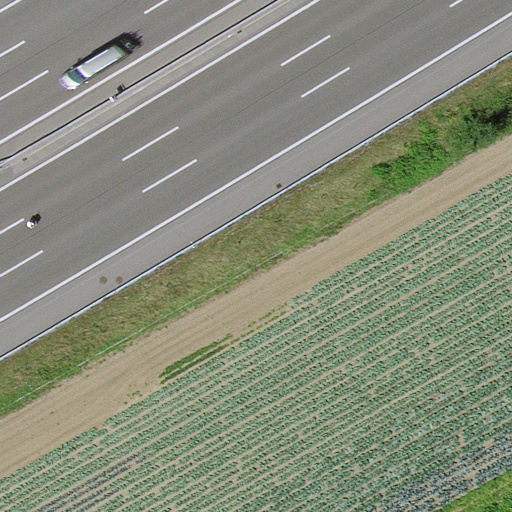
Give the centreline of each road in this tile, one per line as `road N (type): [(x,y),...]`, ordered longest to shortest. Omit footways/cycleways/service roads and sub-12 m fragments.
road 1 (motorway): [(0,254),(426,0)]
road 2 (motorway): [(129,0),(0,76)]
